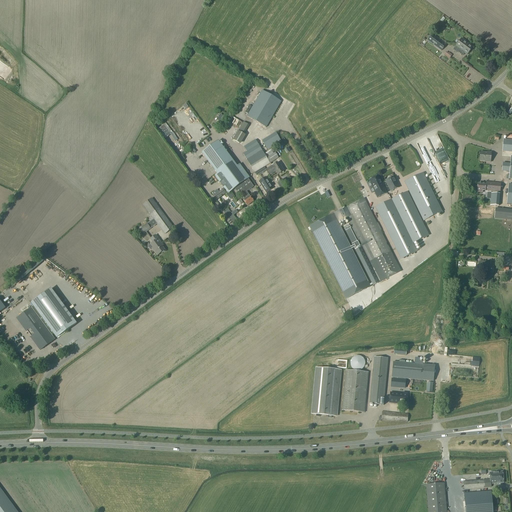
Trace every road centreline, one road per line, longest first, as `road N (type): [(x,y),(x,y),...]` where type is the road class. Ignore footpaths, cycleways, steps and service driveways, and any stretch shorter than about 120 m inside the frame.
road 1 (unclassified): [(38,444),(35,397),(72,353),(294,195),(443,121)]
road 2 (primary): [(38,444),(299,449),(511,427)]
road 3 (unclassified): [(451,263),(459,147),(443,121)]
